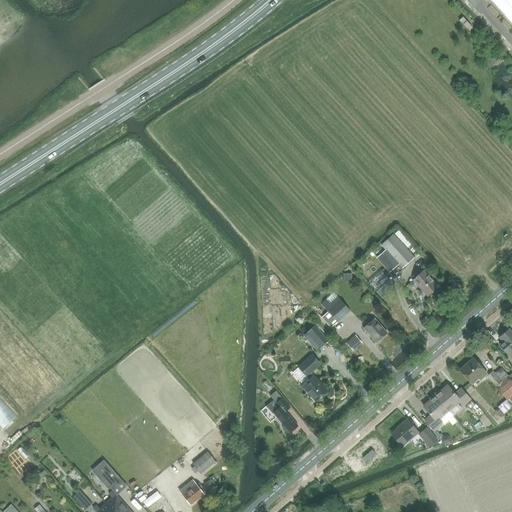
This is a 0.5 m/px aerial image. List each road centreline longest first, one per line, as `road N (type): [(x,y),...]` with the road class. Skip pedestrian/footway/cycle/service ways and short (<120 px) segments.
road 1 (tertiary): [(253,511),(511,283)]
road 2 (primary): [(0,184),(242,24)]
road 3 (unclassified): [(233,0),(0,154)]
